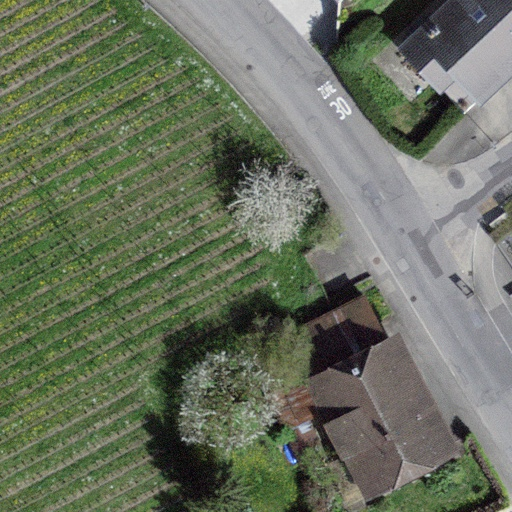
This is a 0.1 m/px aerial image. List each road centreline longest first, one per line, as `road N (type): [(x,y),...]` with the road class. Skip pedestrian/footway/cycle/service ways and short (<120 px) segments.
road 1 (residential): [(208,0),(334,126),(410,232)]
road 2 (residential): [(410,232),(511,408)]
road 3 (residential): [(410,232),(511,159)]
